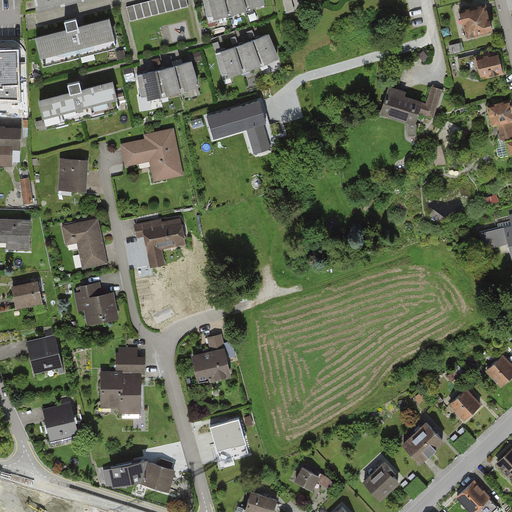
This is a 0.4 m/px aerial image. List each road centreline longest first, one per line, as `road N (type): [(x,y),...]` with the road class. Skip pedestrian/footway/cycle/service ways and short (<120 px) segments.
road 1 (residential): [(166,345),(135,320),(104,168)]
road 2 (residential): [(206,511),(166,345)]
road 3 (residential): [(156,511),(25,464)]
road 4 (residential): [(511,425),(416,511)]
